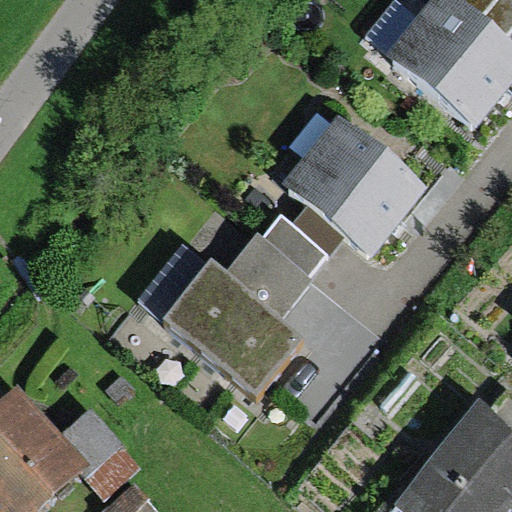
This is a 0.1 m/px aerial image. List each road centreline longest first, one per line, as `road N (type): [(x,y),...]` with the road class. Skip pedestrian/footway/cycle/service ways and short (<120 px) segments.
road 1 (residential): [(511,144),(350,346)]
road 2 (residential): [(96,0),(0,127)]
